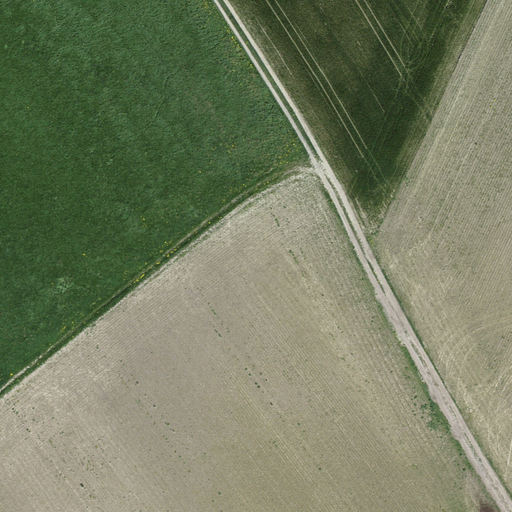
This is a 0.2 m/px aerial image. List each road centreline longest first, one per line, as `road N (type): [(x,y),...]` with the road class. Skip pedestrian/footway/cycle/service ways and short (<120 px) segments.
road 1 (track): [(322,167),(291,165),(0,388)]
road 2 (track): [(510,511),(422,366),(322,167)]
road 3 (track): [(322,167),(217,0)]
